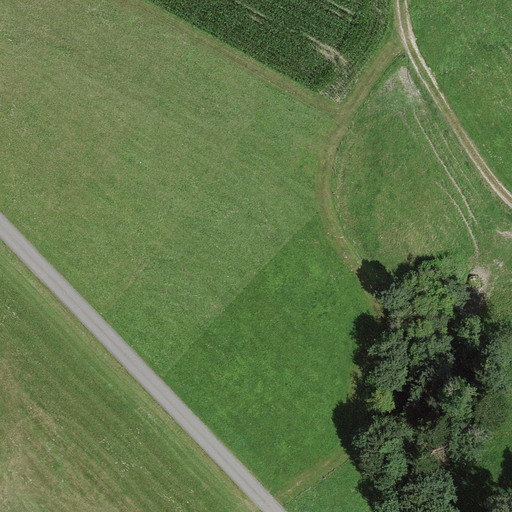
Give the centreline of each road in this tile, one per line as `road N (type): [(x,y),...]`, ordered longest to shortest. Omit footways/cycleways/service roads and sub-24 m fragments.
road 1 (unclassified): [(0,219),(271,511)]
road 2 (track): [(511,210),(411,42),(400,0)]
